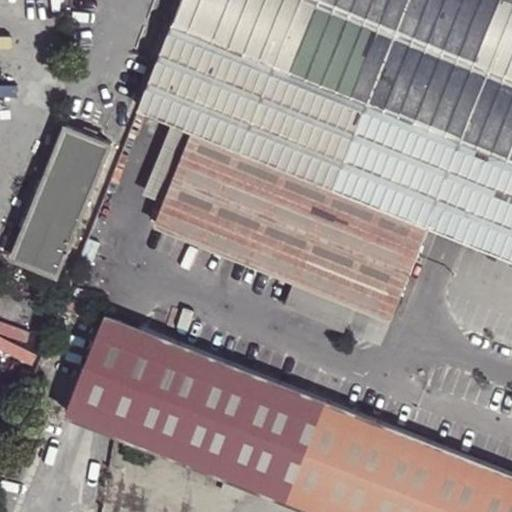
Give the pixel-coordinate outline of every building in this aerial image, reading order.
[(511,75),(323,0),(186,0),(177,22),(487,146),(511,155),(511,75)] [(511,0),(323,0),(511,75),(511,0)] [(511,155),(487,146),(177,22),(144,106),(171,117),(196,128),(167,200),(159,221),(295,277),(355,300),(394,317),(431,222),(454,232),(511,255),(511,155)] [(196,128),(171,117),(144,189),(167,200),(196,128)] [(112,146),(68,127),(14,260),(60,278),(112,146)] [(355,300),(295,277),(282,304),(342,330),(355,300)] [(245,480),(324,511),(511,511),(511,472),(409,431),(124,316),(110,311),(67,408),(82,412),(116,427),(228,473),(222,488),(239,496),(245,480)]
